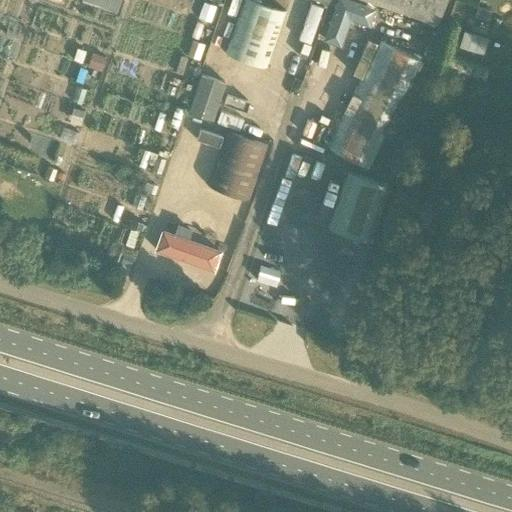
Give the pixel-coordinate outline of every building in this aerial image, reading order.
[(286,11),(253,0),(242,0),(226,53),(268,67),(286,11)] [(354,0),(337,0),(323,39),(340,46),(350,20),(369,27),(376,8),(354,0)] [(370,0),(437,23),(445,0),(370,0)] [(464,30),(460,46),(484,52),(488,37),(464,30)] [(422,63),(379,42),(327,148),(371,169),(422,63)] [(489,66),(451,53),(443,74),(482,87),(489,66)] [(213,120),(226,82),(201,74),(188,111),(213,120)] [(269,144),(226,130),(208,186),(250,200),(269,144)] [(293,152),(274,210),(369,242),(388,184),(293,152)] [(161,229),(153,250),(213,272),(221,251),(188,240),(192,230),(176,224),(173,234),(161,229)]
